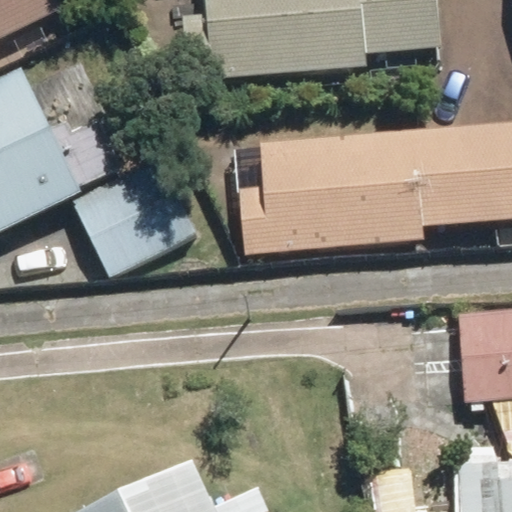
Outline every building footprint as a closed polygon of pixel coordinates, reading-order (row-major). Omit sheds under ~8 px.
[(57,0),(0,0),(0,62),(1,62),(0,60),(0,48),(66,17),(57,0)] [(441,0),(207,0),(209,23),(185,25),(191,90),(371,75),(370,63),(446,57),(441,0)] [(27,81),(0,93),(0,244),(86,203),(84,199),(124,180),(100,131),(75,143),(70,132),(55,139),(27,81)] [(511,129),(263,150),(267,195),(242,197),(247,262),(426,247),(425,235),(511,227),(511,129)] [(77,210),(113,284),(199,241),(163,168),(77,210)] [(511,317),(462,320),(467,410),(511,406),(511,317)] [(499,453),(466,454),(466,469),(455,469),(456,511),(511,511),(511,469),(499,469),(499,453)] [(216,511),(197,471),(107,511),(270,511),(264,498),(234,511),(216,511)]
